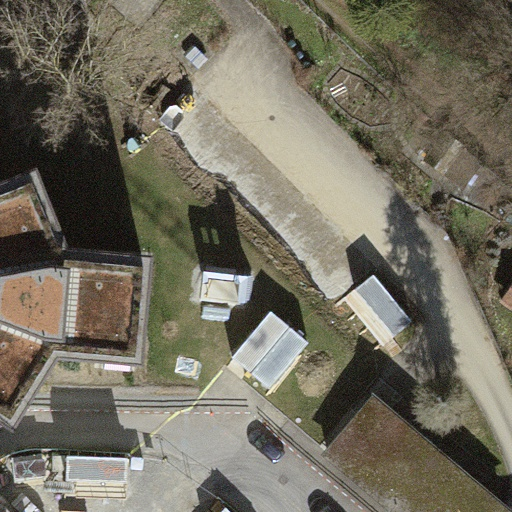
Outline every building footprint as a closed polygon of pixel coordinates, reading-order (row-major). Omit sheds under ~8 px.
[(141,127),(378,364),(425,318),(188,81),(141,127)] [(0,400),(12,408),(56,339),(135,346),(143,256),(62,249),(32,173),(0,185),(0,400)] [(310,324),(275,341),(296,386),(331,370),(310,324)] [(327,452),(397,511),(503,511),(505,510),(374,398),(327,452)] [(194,511),(203,477),(78,449),(63,511),(194,511)]
